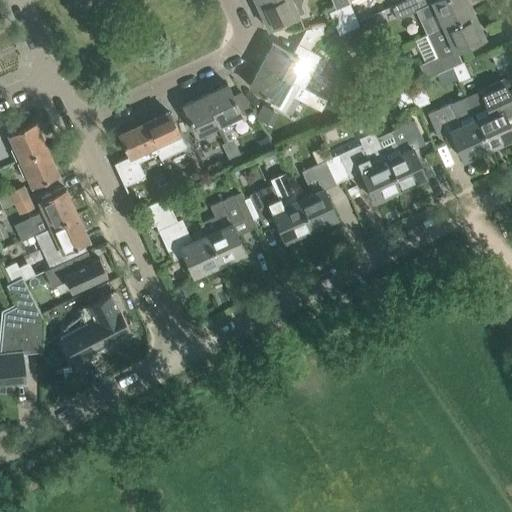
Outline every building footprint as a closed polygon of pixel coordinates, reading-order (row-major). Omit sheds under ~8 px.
[(302,0),(273,0),(258,7),(268,28),(304,11),(302,5),(302,0)] [(417,0),(405,0),(391,7),(397,19),(415,10),(425,33),(433,30),(434,32),(473,14),(466,0),(435,0),(433,1),(421,7),(417,0)] [(348,2),(328,11),(333,22),(353,13),(348,2)] [(357,22),(353,13),(333,22),(345,48),(365,39),(358,22),(357,22)] [(419,65),(425,80),(462,62),(456,50),(468,44),(469,46),(475,43),(474,41),(484,37),(473,14),(434,32),(433,30),(425,33),(436,57),(419,65)] [(358,22),(365,39),(366,38),(365,35),(376,30),(370,19),(368,20),(367,18),(358,22)] [(272,43),(260,65),(291,81),(298,85),(303,87),(320,56),(297,44),(292,53),(289,52),(272,43)] [(452,67),(460,82),(471,77),(464,62),(452,67)] [(293,96),(298,85),(291,81),(260,65),(249,85),(273,99),(270,104),(285,112),(293,96)] [(465,96),(464,97),(469,106),(474,116),(475,119),(488,148),(511,137),(511,130),(507,119),(511,116),(511,99),(503,79),(485,87),(480,89),(465,96)] [(408,86),(416,106),(429,100),(420,81),(408,86)] [(228,121),(241,114),(235,102),(233,95),(227,83),(205,94),(218,125),(226,141),(227,143),(233,140),(232,138),(235,137),(228,121)] [(240,92),(233,95),(235,102),(241,114),(251,110),(240,92)] [(218,125),(205,94),(183,104),(197,135),(218,125)] [(326,100),(323,106),(335,112),(340,101),(329,95),(326,100)] [(469,106),(464,97),(451,103),(427,113),(438,137),(450,131),(463,160),(488,148),(475,119),(469,106)] [(340,101),(335,112),(346,117),(351,106),(340,101)] [(263,105),(256,116),(267,123),(268,121),(274,112),(264,105),(263,105)] [(160,159),(185,147),(168,111),(144,123),(157,153),(160,159)] [(376,137),(387,158),(400,188),(425,177),(413,148),(425,143),(414,120),(390,131),(376,137)] [(8,134),(20,160),(47,147),(35,121),(8,134)] [(129,156),(113,163),(124,186),(145,177),(144,175),(138,162),(157,153),(144,123),(119,134),(129,156)] [(238,150),(233,140),(227,143),(226,141),(221,143),(222,145),(227,155),(238,150)] [(338,154),(332,157),(343,180),(361,172),(374,200),(400,188),(387,158),(371,165),(361,144),(338,154)] [(47,147),(20,160),(32,186),(58,173),(47,147)] [(243,161),(238,150),(227,155),(231,166),(243,161)] [(311,193),(297,200),(310,229),(336,217),(324,189),(343,180),(332,157),(301,172),(311,193)] [(197,171),(187,176),(190,183),(201,178),(197,171)] [(184,179),(173,184),(177,191),(188,186),(184,179)] [(285,240),(310,229),(297,200),(289,182),(275,189),(274,185),(250,195),(250,196),(243,199),(252,219),(259,216),(260,218),(272,212),(285,240)] [(355,184),(347,188),(350,195),(358,191),(355,184)] [(0,204),(2,208),(14,202),(27,196),(22,185),(0,194),(0,204)] [(65,188),(47,196),(37,201),(41,210),(26,217),(31,227),(22,231),(25,237),(49,226),(77,213),(65,188)] [(27,196),(14,202),(19,212),(32,206),(27,196)] [(155,224),(158,229),(168,253),(180,247),(193,276),(219,264),(205,233),(190,239),(181,217),(176,220),(165,196),(160,199),(142,207),(151,226),(155,224)] [(201,224),(205,233),(219,264),(245,252),(232,224),(244,218),(234,196),(210,206),(216,218),(201,224)] [(49,226),(34,233),(50,267),(87,250),(83,242),(89,240),(77,213),(49,226)] [(71,291),(107,275),(99,258),(92,261),(87,250),(50,267),(45,270),(52,286),(66,280),(71,291)] [(21,275),(5,284),(16,305),(3,311),(0,344),(0,390),(11,390),(10,381),(24,379),(22,353),(42,351),(42,317),(36,304),(21,275)] [(98,315),(63,335),(74,353),(81,349),(83,354),(106,342),(103,337),(129,322),(118,303),(117,304),(107,288),(89,298),(98,315)]
